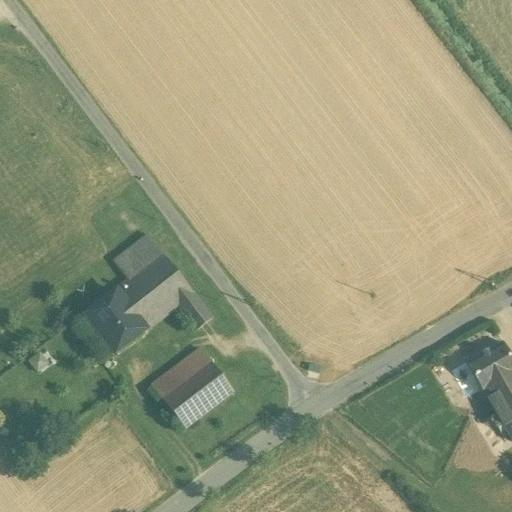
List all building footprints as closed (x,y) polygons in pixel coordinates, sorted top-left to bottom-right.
[(148,238),(115,261),(130,281),(135,277),(135,278),(162,258),(148,238)] [(162,258),(135,278),(135,277),(130,281),(86,313),(114,351),(174,306),(193,332),(208,321),(162,258)] [(511,362),(501,344),(467,364),(501,423),(511,416),(511,362)] [(198,350),(164,374),(174,389),(161,399),(181,427),(229,393),(206,362),(207,361),(198,349),(198,350)] [(164,374),(150,384),(161,399),(174,389),(164,374)] [(511,416),(501,423),(511,442),(511,416)]
